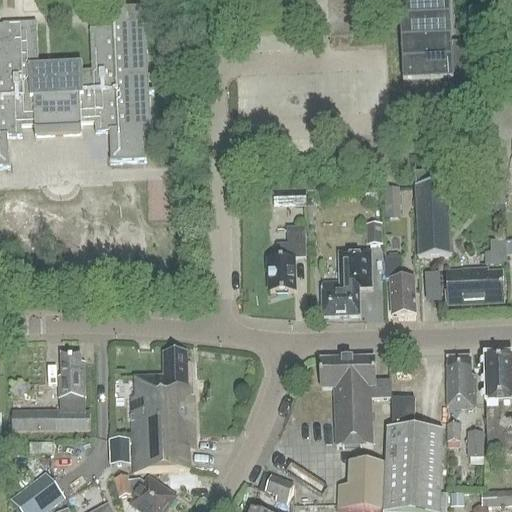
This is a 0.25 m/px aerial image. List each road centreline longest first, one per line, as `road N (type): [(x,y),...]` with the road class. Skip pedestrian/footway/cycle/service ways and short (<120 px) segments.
road 1 (unclassified): [(219,333),(210,0)]
road 2 (unclassified): [(287,343),(511,333)]
road 3 (unclassified): [(219,333),(102,323),(0,327)]
road 4 (unclassified): [(213,511),(255,446),(287,343)]
road 5 (unknown): [(214,148),(386,156)]
road 6 (unknown): [(212,73),(364,54)]
